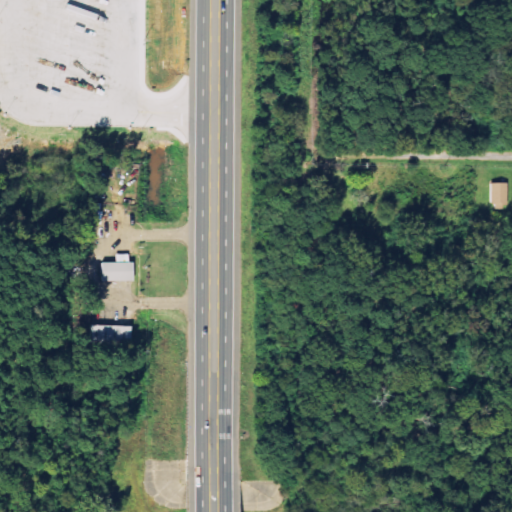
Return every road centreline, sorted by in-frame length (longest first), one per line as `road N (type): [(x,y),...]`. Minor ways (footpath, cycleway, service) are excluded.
road 1 (trunk): [(213,472),(217,0)]
road 2 (residential): [(511,157),(304,162)]
